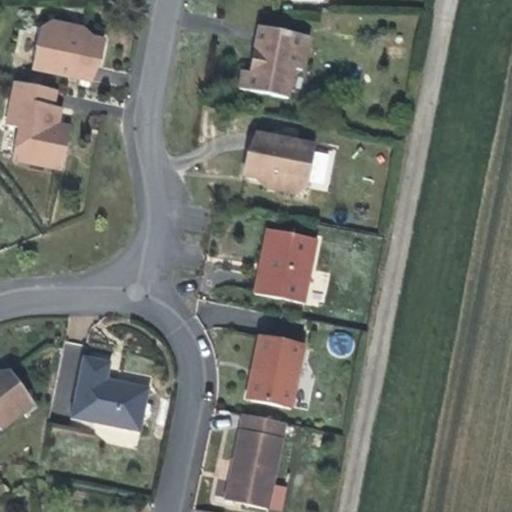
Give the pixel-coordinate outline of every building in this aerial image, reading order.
[(81,41),(64,37),(67,26),(49,22),(40,28),(32,70),(91,82),(97,50),(102,51),(104,41),(82,36),(81,41)] [(84,29),(67,26),(64,37),(81,41),(82,36),(84,29)] [(308,37),(259,27),(253,58),(255,62),(260,63),(258,74),(242,71),(239,90),(288,99),(294,69),(302,71),(308,37)] [(61,108),(53,107),(56,92),(15,84),(6,126),(19,129),(13,160),(62,170),(69,138),(56,135),(58,125),(61,108)] [(71,128),(58,125),(56,135),(69,138),(71,128)] [(307,188),(315,146),(256,134),(249,166),(245,165),(243,176),(265,180),(266,176),(283,179),(281,191),(298,194),(307,188)] [(267,230),(258,273),(263,274),(272,231),(267,230)] [(316,240),(272,231),(263,274),(258,273),(254,294),(303,304),(316,240)] [(290,409),(304,345),(260,336),(253,369),(257,370),(251,401),(290,409)] [(83,358),(75,399),(80,400),(76,420),(140,433),(149,389),(116,381),(115,385),(106,383),(110,363),(83,358)] [(0,378),(0,430),(35,404),(10,371),(0,378)] [(80,400),(75,399),(71,419),(76,420),(80,400)] [(267,510),(285,423),(243,415),(225,501),(267,510)]
